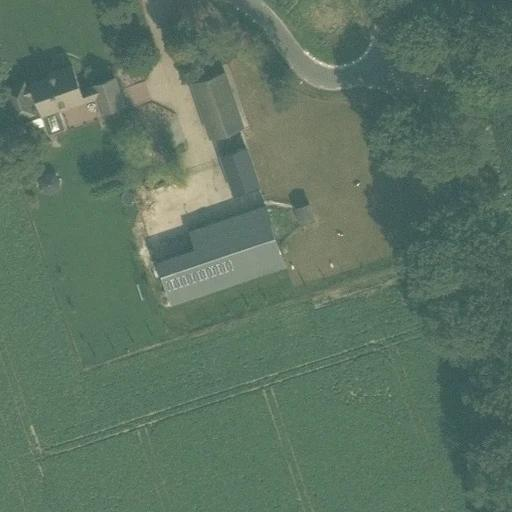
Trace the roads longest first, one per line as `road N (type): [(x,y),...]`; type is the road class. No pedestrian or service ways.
road 1 (unclassified): [(511,402),(397,62)]
road 2 (unclassified): [(397,62),(345,75),(311,71),(241,0)]
